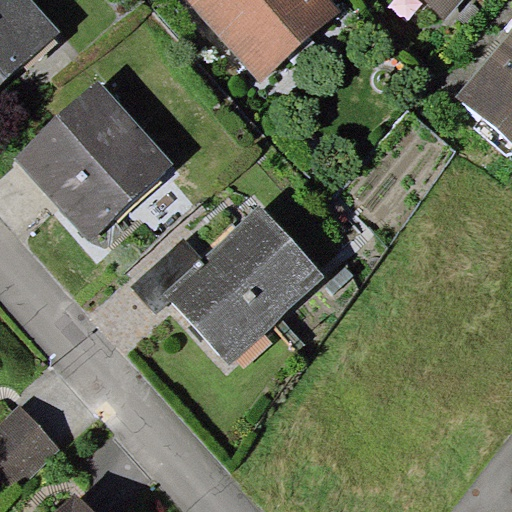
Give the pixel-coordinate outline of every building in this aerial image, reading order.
[(0,0),(0,85),(61,31),(32,0),(0,0)] [(334,0),(189,0),(261,80),(342,8),(334,0)] [(423,0),(446,19),(462,0),(423,0)] [(511,28),(456,94),(511,142),(511,28)] [(99,80),(14,158),(89,240),(175,162),(99,80)] [(204,258),(164,295),(171,302),(231,366),(237,359),(265,334),(328,275),(261,204),(204,258)] [(164,295),(204,258),(185,238),(132,286),(158,314),(171,302),(164,295)] [(272,343),(265,334),(237,359),(244,368),(272,343)] [(62,449),(20,405),(0,423),(0,473),(17,491),(62,449)] [(92,511),(74,492),(52,511),(92,511)]
